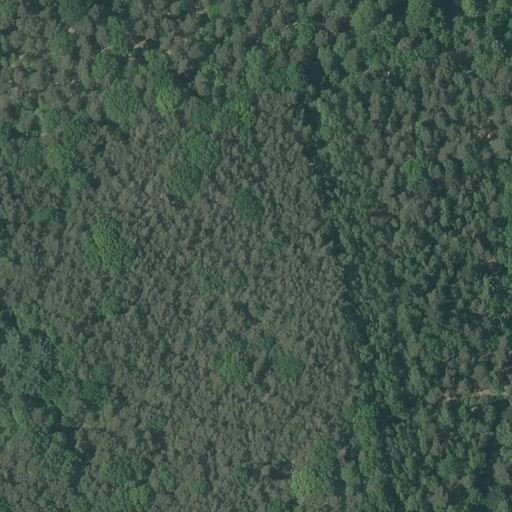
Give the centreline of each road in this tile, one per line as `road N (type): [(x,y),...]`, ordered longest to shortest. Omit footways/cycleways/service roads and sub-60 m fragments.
road 1 (track): [(294,91),(392,511)]
road 2 (track): [(0,153),(294,91)]
road 3 (track): [(294,91),(511,49)]
road 4 (unclassified): [(481,511),(511,369)]
